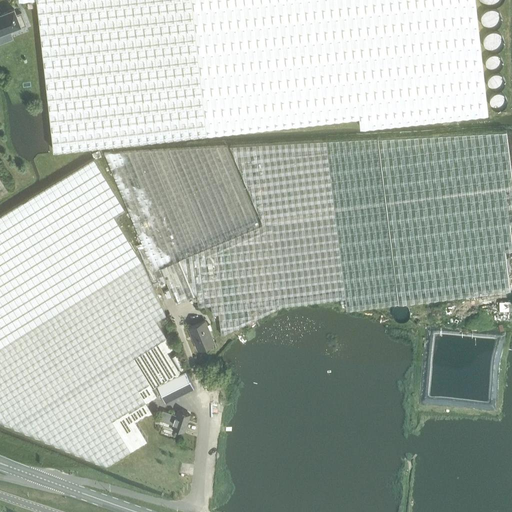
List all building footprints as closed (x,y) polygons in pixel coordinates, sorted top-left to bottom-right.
[(36,0),(53,149),(358,115),(359,126),(487,112),(474,0),(36,0)] [(484,8),(484,23),(498,23),(498,8),(484,8)] [(0,11),(0,32),(9,29),(10,31),(26,25),(21,13),(16,14),(14,9),(1,14),(0,11)] [(487,43),(499,46),(502,34),(489,31),(487,43)] [(494,91),(490,100),(500,104),(504,95),(494,91)] [(178,258),(193,295),(196,293),(198,306),(210,304),(211,314),(218,313),(221,335),(282,305),(346,297),(347,309),(511,287),(511,285),(507,249),(511,248),(511,222),(511,221),(511,220),(511,160),(508,129),(423,134),(248,144),(230,145),(262,223),(259,224),(226,145),(104,153),(126,208),(152,268),(178,258)] [(105,465),(130,451),(111,420),(128,410),(129,411),(145,402),(138,391),(148,385),(132,359),(166,338),(155,320),(164,315),(141,261),(126,235),(113,215),(124,209),(93,158),(88,161),(37,192),(0,215),(0,424),(52,445),(105,465)] [(175,302),(193,295),(178,258),(152,268),(159,285),(166,282),(175,302)] [(511,300),(500,301),(500,309),(511,309),(511,300)] [(197,350),(214,343),(204,321),(188,328),(197,350)] [(157,384),(180,373),(166,351),(172,347),(166,338),(132,359),(148,385),(138,391),(145,402),(156,395),(151,387),(157,384)] [(186,370),(180,373),(157,384),(165,402),(194,387),(186,370)] [(151,412),(145,402),(129,411),(128,410),(111,420),(130,451),(146,440),(134,420),(145,413),(151,412)] [(177,410),(176,414),(163,409),(159,419),(172,424),(171,426),(184,431),(190,415),(177,410)]
